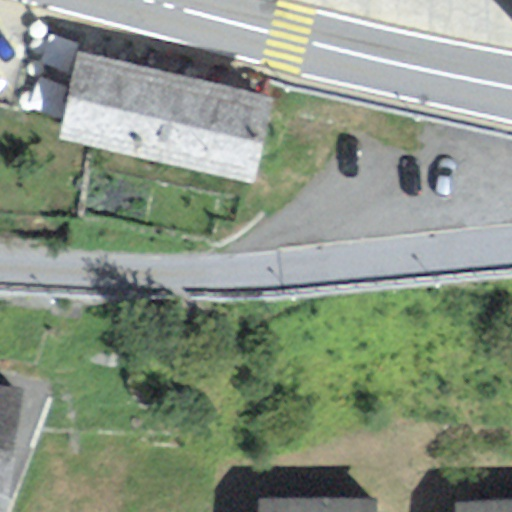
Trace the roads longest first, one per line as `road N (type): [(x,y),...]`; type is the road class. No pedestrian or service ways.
road 1 (unclassified): [(0,275),(77,282),(306,273),(511,248)]
road 2 (primary): [(120,0),(511,93)]
